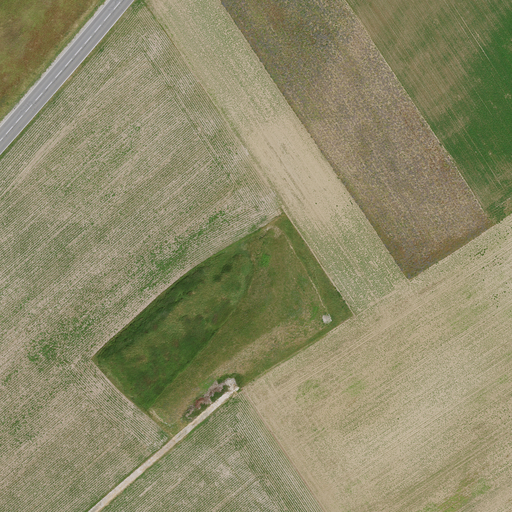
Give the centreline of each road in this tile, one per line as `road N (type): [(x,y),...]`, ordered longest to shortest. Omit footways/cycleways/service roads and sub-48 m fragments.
road 1 (track): [(93,511),(236,387)]
road 2 (primary): [(121,0),(0,140)]
